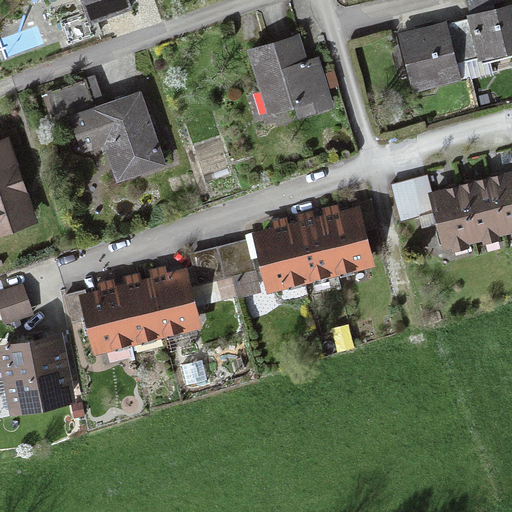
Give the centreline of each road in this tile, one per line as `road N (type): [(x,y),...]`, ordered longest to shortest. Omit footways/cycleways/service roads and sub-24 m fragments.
road 1 (residential): [(372,159),(40,278)]
road 2 (residential): [(5,90),(241,0)]
road 3 (residential): [(333,20),(372,159)]
road 4 (residential): [(511,121),(372,159)]
